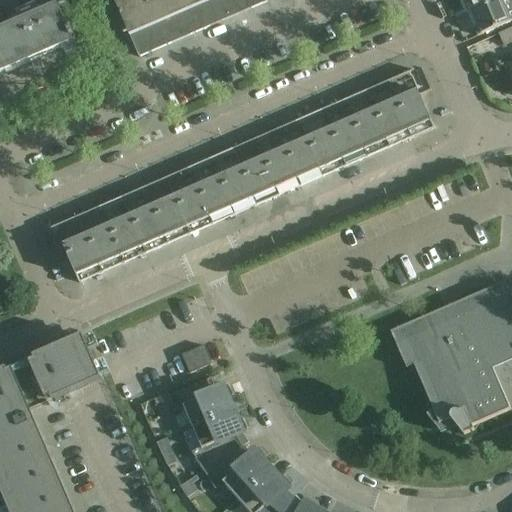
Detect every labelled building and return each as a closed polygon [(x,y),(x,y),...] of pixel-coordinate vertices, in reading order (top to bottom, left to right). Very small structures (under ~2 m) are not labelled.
[(114,0),(121,16),(117,18),(124,35),(129,33),(139,58),(140,58),(274,0),(114,0)] [(461,0),(468,14),(500,0),(461,0)] [(511,20),(503,0),(500,0),(468,14),(474,29),(478,28),(481,36),(511,22),(511,20)] [(0,75),(75,43),(58,5),(0,30),(0,75)] [(511,28),(498,35),(504,47),(511,43),(511,28)] [(421,69),(45,233),(55,255),(66,251),(80,284),(435,130),(420,96),(431,91),(421,69)] [(415,367),(434,411),(428,416),(441,434),(457,427),(465,436),(475,432),(474,428),(511,411),(511,310),(501,285),(445,310),(392,333),(408,370),(415,367)] [(71,344),(0,374),(0,488),(10,511),(68,511),(26,413),(81,389),(89,386),(102,381),(84,339),(71,344)] [(183,357),(191,375),(214,365),(206,347),(183,357)] [(194,429),(233,412),(228,399),(233,397),(234,398),(235,397),(231,387),(229,387),(230,388),(224,391),(224,390),(218,393),(212,379),(211,379),(211,380),(169,398),(176,413),(185,409),(194,429)] [(205,472),(244,447),(237,436),(243,434),(242,433),(248,430),(248,431),(250,431),(245,421),(244,421),(244,422),(239,425),(233,412),(194,429),(202,448),(193,454),(205,472)] [(158,444),(157,444),(161,452),(171,448),(167,440),(158,444)] [(244,447),(205,472),(216,491),(226,485),(240,501),(272,473),(263,462),(267,458),(268,459),(269,458),(261,450),(260,450),(261,451),(257,455),(256,455),(252,459),(244,447)] [(286,511),(294,503),(283,494),(288,490),(287,490),(292,486),(293,486),(286,477),(285,478),(286,479),(281,483),(272,473),(240,501),(249,511),(286,511)] [(188,498),(195,493),(191,487),(199,481),(197,477),(181,488),(187,498),(188,498)] [(316,511),(319,506),(320,506),(320,505),(310,500),(310,501),(311,501),(308,507),(307,506),(304,511),(294,503),(286,511),(316,511)]
